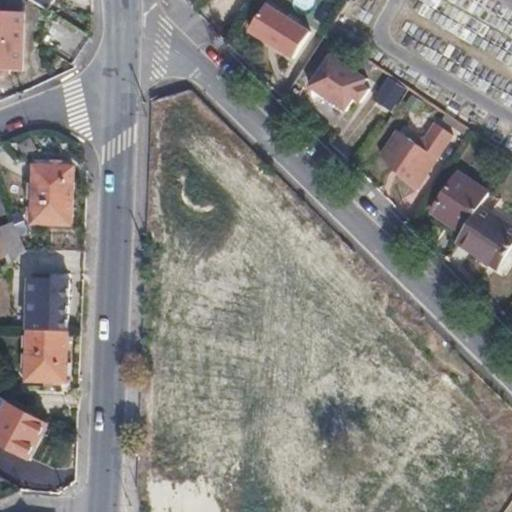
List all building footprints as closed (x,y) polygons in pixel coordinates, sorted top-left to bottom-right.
[(28,0),(47,12),(55,0),(28,0)] [(295,0),(292,7),(307,15),(314,0),(295,0)] [(270,3),(253,29),(296,57),(313,31),(270,3)] [(0,14),(0,72),(22,74),(24,16),(0,14)] [(365,78),(333,56),(311,88),(347,112),(356,100),(366,107),(375,93),(365,86),(361,84),(365,78)] [(377,99),(396,112),(410,91),(391,78),(377,99)] [(397,131),(380,157),(416,192),(454,136),(434,124),(425,138),(412,142),(397,131)] [(34,167),(33,225),(73,226),(76,168),(34,167)] [(435,213),(465,233),(482,207),(491,193),(461,173),(435,213)] [(465,233),(459,242),(500,269),(511,249),(511,227),(482,207),(465,233)] [(0,228),(0,238),(11,266),(27,252),(15,223),(0,228)] [(32,280),(30,331),(31,331),(69,332),(71,281),(32,280)] [(31,331),(30,331),(29,381),(68,382),(69,332),(31,331)] [(0,442),(30,459),(50,424),(10,404),(0,423),(0,442)]
